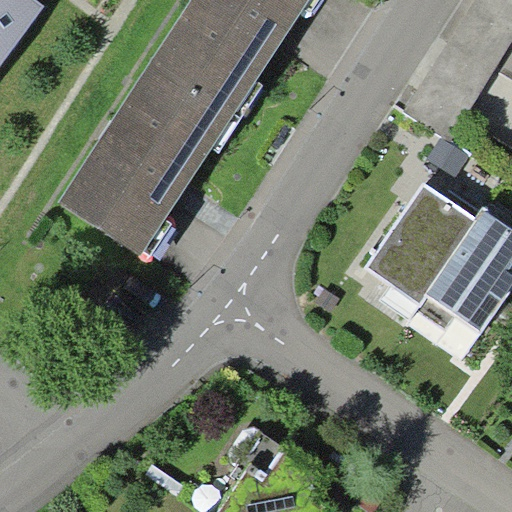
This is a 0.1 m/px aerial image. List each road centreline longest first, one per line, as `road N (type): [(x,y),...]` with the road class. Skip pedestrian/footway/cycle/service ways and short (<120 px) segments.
road 1 (residential): [(239,300),(428,0)]
road 2 (residential): [(0,511),(239,300)]
road 3 (residential): [(239,300),(455,465)]
